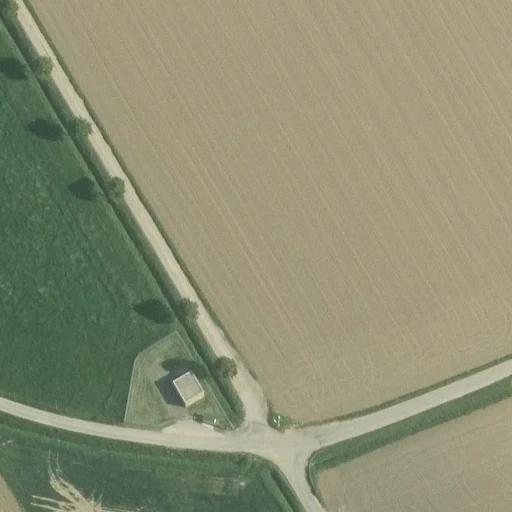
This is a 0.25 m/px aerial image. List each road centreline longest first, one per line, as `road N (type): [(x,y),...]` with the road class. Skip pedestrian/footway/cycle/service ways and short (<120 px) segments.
road 1 (track): [(15,0),(279,448)]
road 2 (unclassified): [(0,405),(108,437),(279,448)]
road 3 (unclassified): [(279,448),(328,442),(511,375)]
